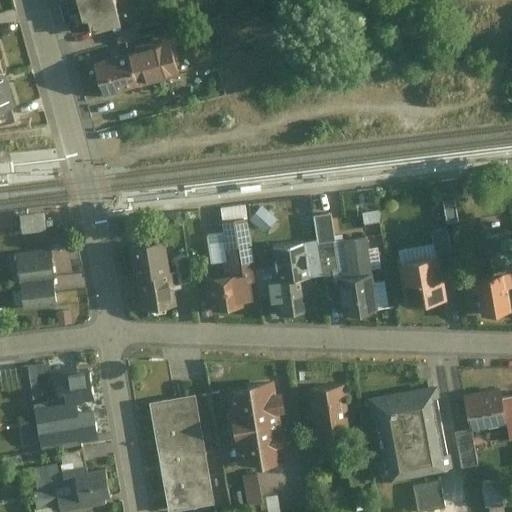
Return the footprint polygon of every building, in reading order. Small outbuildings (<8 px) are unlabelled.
[(117,0),(77,0),(85,32),(123,23),(117,0)] [(174,44),(128,58),(137,91),(183,78),(174,44)] [(128,58),(94,67),(103,100),(137,91),(128,58)] [(0,115),(13,112),(0,67),(0,115)] [(384,203),(392,202),(391,191),(382,192),(384,203)] [(481,213),(477,191),(463,194),(467,216),(481,213)] [(247,202),(244,202),(225,203),(225,219),(247,216),(247,202)] [(268,230),(279,218),(264,204),(253,215),(268,230)] [(362,221),(378,218),(376,208),(360,211),(362,221)] [(335,238),(330,212),(315,214),(319,240),(335,238)] [(44,234),(42,214),(18,217),(20,235),(21,237),(44,234)] [(247,216),(225,219),(227,231),(230,257),(232,271),(211,274),(214,302),(239,299),(238,291),(256,289),(247,216)] [(487,235),(495,273),(511,269),(511,234),(511,230),(487,235)] [(230,257),(227,231),(207,233),(210,260),(230,257)] [(58,243),(68,242),(66,232),(57,233),(58,243)] [(186,253),(184,233),(168,236),(171,256),(186,253)] [(349,277),(372,273),(366,235),(342,239),(347,266),(349,277)] [(323,281),(336,278),(335,268),(347,266),(342,239),(342,237),(335,238),(319,240),(316,241),(323,281)] [(276,310),(305,305),(302,288),(311,287),(303,239),(274,244),(279,273),(266,275),(259,276),(261,286),(262,294),(273,292),(276,310)] [(133,246),(138,277),(169,272),(164,241),(133,246)] [(436,262),(437,265),(453,262),(451,248),(435,251),(436,262)] [(17,256),(20,282),(53,278),(50,252),(17,256)] [(437,265),(436,262),(403,267),(409,304),(443,298),(437,265)] [(174,304),(169,272),(138,277),(143,309),(174,304)] [(483,314),(509,309),(506,288),(511,286),(511,277),(511,272),(468,278),(470,294),(479,292),(483,314)] [(375,310),(372,273),(349,277),(350,310),(375,310)] [(53,278),(20,282),(23,308),(57,304),(53,278)] [(59,323),(73,322),(71,308),(58,309),(59,323)] [(91,400),(87,376),(58,381),(61,404),(73,403),(91,400)] [(242,462),(285,455),(272,379),(229,387),(242,462)] [(350,438),(340,381),(308,386),(318,444),(350,438)] [(505,416),(500,394),(499,385),(462,393),(468,423),(505,416)] [(448,465),(434,387),(375,398),(389,476),(448,465)] [(511,391),(500,394),(505,416),(511,414),(511,391)] [(152,408),(156,433),(201,426),(196,400),(152,408)] [(38,426),(76,420),(73,403),(61,404),(35,409),(38,426)] [(94,440),(91,418),(76,420),(38,426),(41,449),(94,440)] [(459,464),(475,461),(469,425),(455,427),(452,428),(459,464)] [(156,433),(161,459),(205,451),(201,426),(156,433)] [(205,451),(161,459),(165,484),(210,476),(205,451)] [(80,468),(77,453),(56,456),(59,472),(80,468)] [(2,460),(3,469),(18,467),(17,458),(2,460)] [(58,489),(55,468),(33,471),(36,492),(58,489)] [(262,499),(257,472),(243,474),(245,487),(247,499),(247,501),(262,499)] [(107,498),(104,474),(70,480),(73,497),(75,509),(103,504),(102,499),(107,498)] [(214,501),(210,476),(165,484),(170,509),(214,501)] [(421,510),(447,505),(442,479),(416,484),(421,510)] [(346,483),(350,505),(363,502),(359,481),(346,483)] [(485,505),(503,502),(500,484),(482,487),(485,505)] [(247,499),(245,487),(228,490),(230,502),(247,499)] [(269,493),(274,511),(284,508),(280,491),(269,493)] [(51,507),(50,494),(29,497),(31,510),(51,507)] [(75,509),(73,497),(55,500),(57,511),(75,509)]
